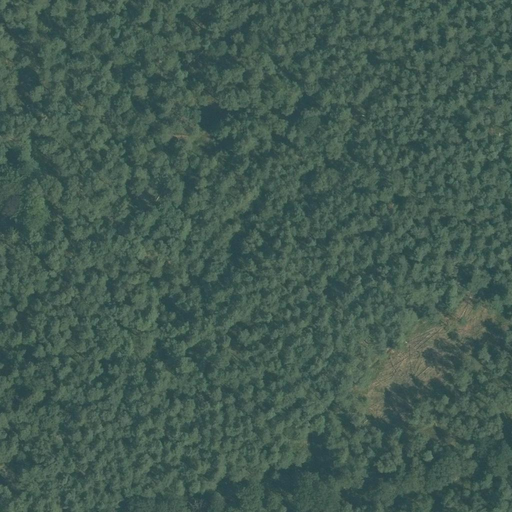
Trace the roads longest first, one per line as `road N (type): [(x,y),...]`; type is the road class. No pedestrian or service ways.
road 1 (track): [(0,449),(210,301),(223,247),(275,152),(316,126),(511,338)]
road 2 (track): [(203,0),(316,126)]
